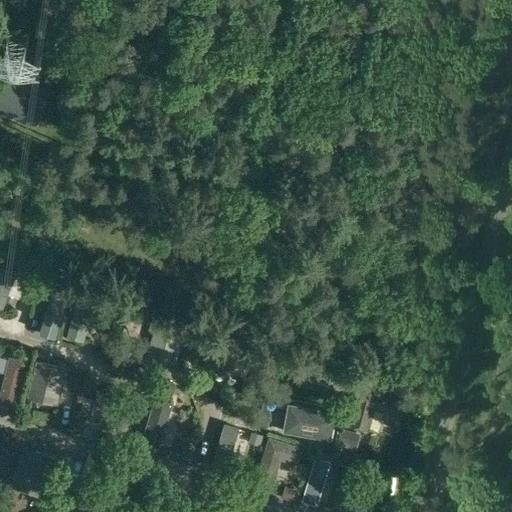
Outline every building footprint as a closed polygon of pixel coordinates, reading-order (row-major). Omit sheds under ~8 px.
[(0,77),(0,105),(38,120),(47,96),(0,77)] [(511,263),(498,306),(511,311),(511,263)] [(0,267),(0,307),(6,293),(11,278),(14,273),(0,267)] [(80,292),(70,327),(87,332),(97,296),(80,292)] [(52,293),(40,335),(56,339),(68,297),(52,293)] [(152,330),(144,356),(172,365),(186,320),(158,311),(155,321),(151,320),(148,328),(152,330)] [(206,345),(223,351),(217,366),(245,376),(255,347),(211,331),(206,345)] [(5,373),(0,391),(0,403),(14,407),(25,362),(8,358),(8,359),(5,373)] [(37,360),(28,398),(57,405),(67,367),(37,360)] [(304,363),(299,377),(327,385),(341,390),(343,390),(348,376),(304,363)] [(155,392),(170,397),(174,384),(158,379),(155,392)] [(403,414),(407,398),(360,385),(350,423),(366,428),(372,406),(403,414)] [(118,425),(126,396),(97,389),(90,417),(118,425)] [(155,396),(141,443),(159,449),(173,401),(155,396)] [(287,403),(282,430),(330,439),(335,412),(287,403)] [(225,424),(212,466),(226,471),(239,428),(225,424)] [(353,448),(357,434),(341,429),(337,443),(353,448)] [(267,436),(255,476),(272,482),(280,459),(297,465),(302,447),(267,436)] [(37,494),(51,456),(24,446),(10,484),(37,494)] [(315,459),(303,500),(317,505),(330,463),(315,459)] [(85,462),(71,505),(86,510),(100,467),(85,462)] [(344,464),(333,510),(339,511),(351,511),(363,469),(344,464)] [(107,468),(102,481),(115,486),(120,472),(107,468)] [(148,490),(140,511),(167,511),(160,510),(165,495),(148,490)]
